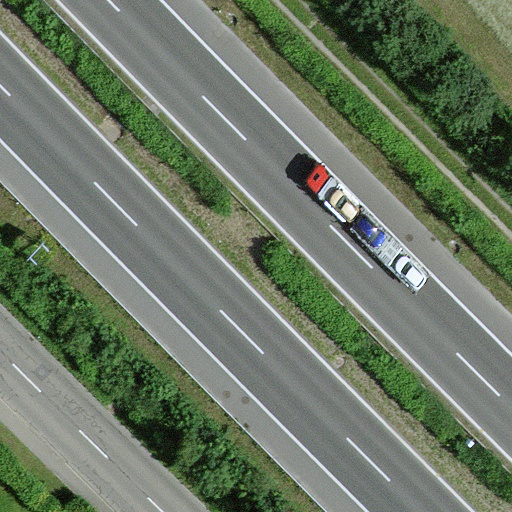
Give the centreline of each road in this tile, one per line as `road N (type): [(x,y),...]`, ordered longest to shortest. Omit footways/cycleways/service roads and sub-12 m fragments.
road 1 (motorway): [(0,92),(422,511)]
road 2 (motorway): [(511,408),(104,0)]
road 3 (track): [(266,0),(511,240)]
road 4 (secondary): [(164,511),(0,350)]
